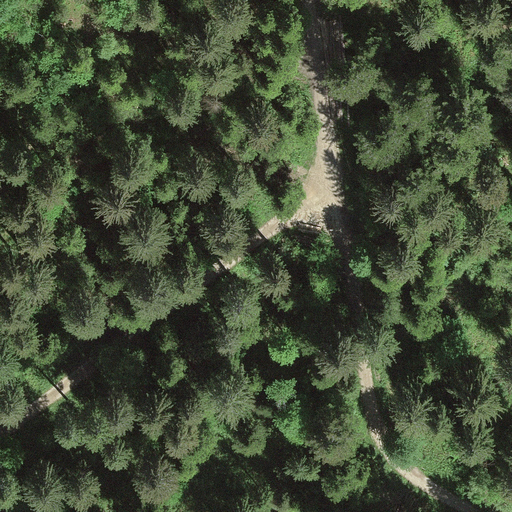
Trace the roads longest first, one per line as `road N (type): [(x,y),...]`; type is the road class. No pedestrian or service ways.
road 1 (track): [(467,511),(404,469),(377,429),(345,239),(329,191),(268,228)]
road 2 (track): [(268,228),(0,436)]
road 3 (track): [(329,191),(308,0)]
